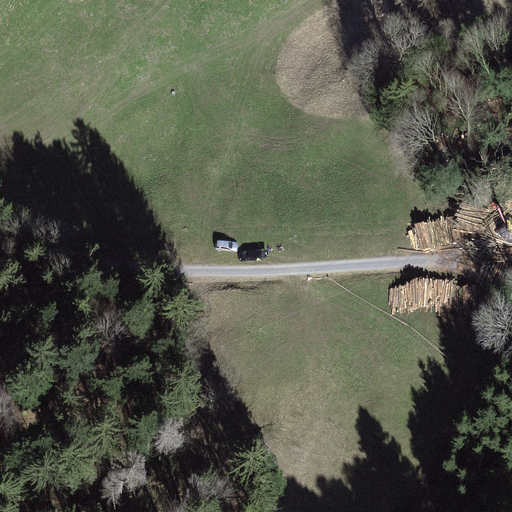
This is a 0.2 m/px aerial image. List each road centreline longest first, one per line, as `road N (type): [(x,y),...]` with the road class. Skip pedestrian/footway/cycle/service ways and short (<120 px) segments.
road 1 (track): [(0,189),(29,232),(84,265),(163,277),(511,263)]
road 2 (track): [(318,0),(64,127),(0,137)]
